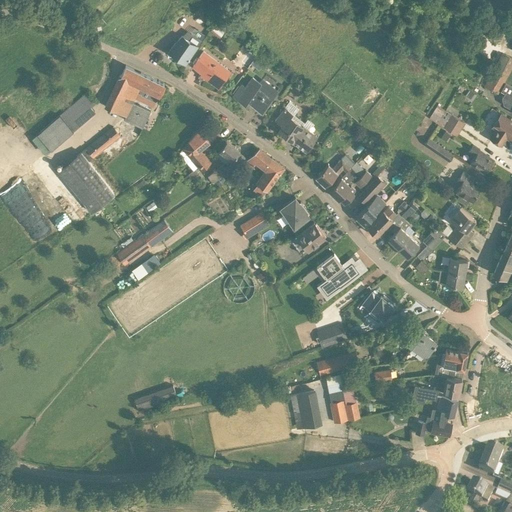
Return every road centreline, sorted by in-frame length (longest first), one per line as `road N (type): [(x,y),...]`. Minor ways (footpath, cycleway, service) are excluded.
road 1 (unclassified): [(478,320),(418,294),(374,257),(320,190),(218,107),(151,69),(0,11)]
road 2 (unclassified): [(0,460),(87,478),(293,476),(449,450)]
road 3 (tertiary): [(478,320),(496,220),(511,186)]
